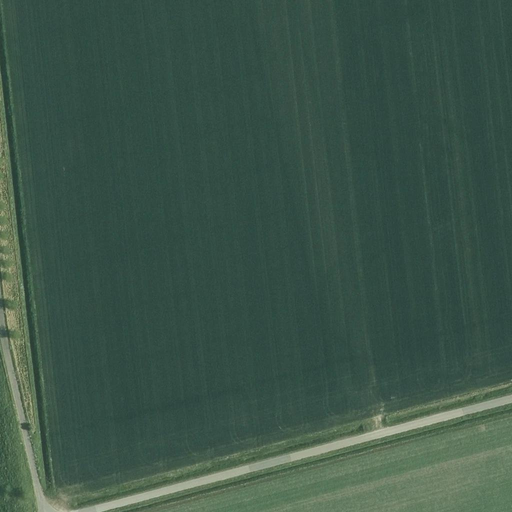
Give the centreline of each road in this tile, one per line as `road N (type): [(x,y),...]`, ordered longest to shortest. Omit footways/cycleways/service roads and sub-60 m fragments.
road 1 (unclassified): [(82,511),(511,397)]
road 2 (unclassified): [(40,511),(0,314)]
